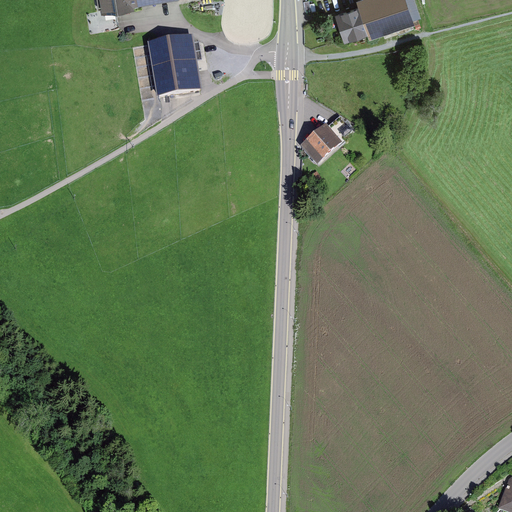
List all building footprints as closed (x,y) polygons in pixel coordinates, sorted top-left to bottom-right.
[(129,10),(177,4),(176,1),(183,0),(95,0),(98,19),(130,15),(129,10)] [(419,28),(417,22),(425,20),(418,0),(370,0),(359,4),(361,9),(340,16),(349,43),(371,36),(373,42),(419,28)] [(156,98),(201,90),(193,37),(147,44),(156,98)] [(302,150),(318,168),(344,146),(328,128),(302,150)] [(499,511),(511,511),(511,481),(510,483),(499,511)]
